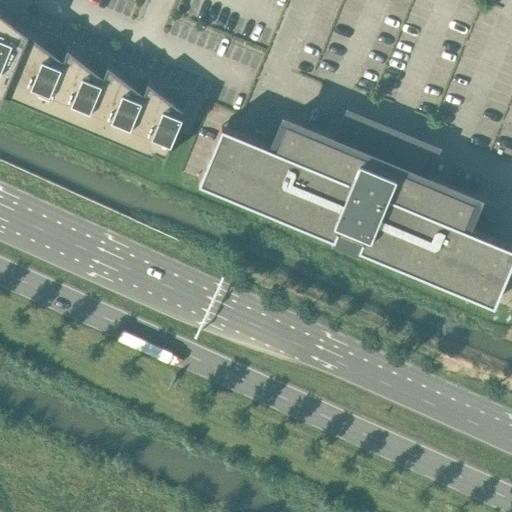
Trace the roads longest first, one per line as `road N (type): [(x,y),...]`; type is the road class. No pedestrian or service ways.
road 1 (primary): [(0,270),(511,501)]
road 2 (primary): [(511,441),(0,213)]
